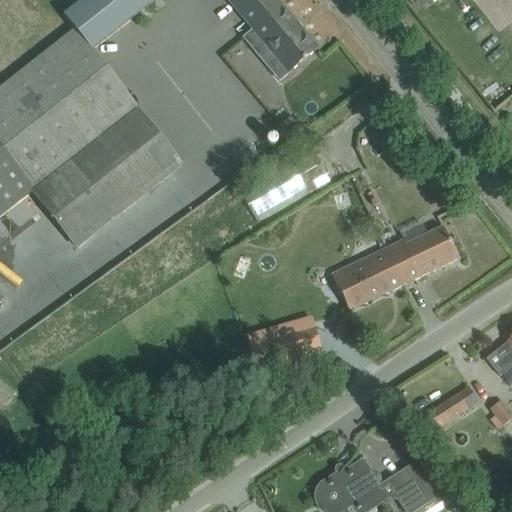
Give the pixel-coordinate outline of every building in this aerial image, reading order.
[(153,2),(150,0),(84,0),(64,16),(74,30),(0,88),(0,217),(30,194),(76,252),(183,167),(91,51),(153,2)] [(267,68),(276,59),(288,74),(317,49),(275,0),(226,0),(252,30),(249,33),(259,46),(253,51),(267,68)] [(290,141),(300,133),(290,119),(279,127),(290,141)] [(273,131),(283,146),(290,141),(279,127),(273,131)] [(256,223),(329,181),(313,154),(240,195),(256,223)] [(457,260),(442,228),(405,246),(402,242),(384,250),(331,277),(340,294),(348,312),(457,260)] [(291,338),(249,350),(254,370),(297,358),(291,338)] [(511,339),(486,360),(500,378),(511,367),(511,339)] [(14,392),(0,381),(0,398),(6,404),(14,392)] [(436,430),(478,404),(468,388),(426,415),(436,430)] [(501,428),(511,419),(511,414),(502,401),(489,411),(501,428)] [(379,489),(372,479),(362,463),(325,486),(323,487),(322,489),(320,490),(319,492),(319,494),(318,496),(318,498),(318,500),(319,502),(319,504),(321,506),(322,508),(324,509),(325,510),(327,511),(329,511),(331,511),(333,511),(335,511),(337,511),(339,510),(340,509),(342,511),(370,511),(387,501),(397,503),(402,511),(454,511),(418,465),(406,472),(379,489)]
